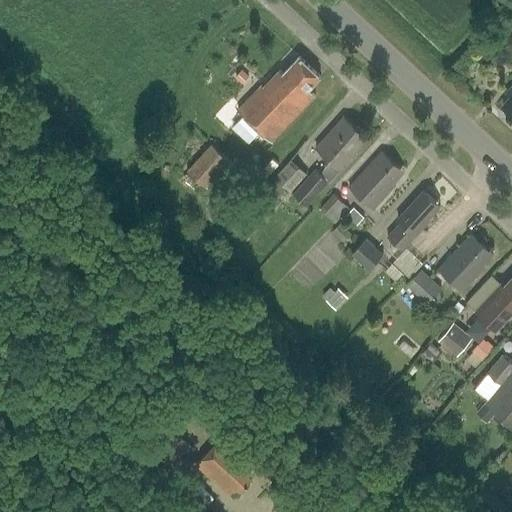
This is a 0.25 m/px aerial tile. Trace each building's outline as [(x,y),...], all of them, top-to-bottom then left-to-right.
[(309,90),(321,77),(300,57),(283,74),(280,70),(264,87),(262,85),(238,111),(272,142),(316,96),(309,90)] [(316,170),(293,195),(307,207),(330,182),(331,183),(355,156),(353,154),(364,143),(360,139),(364,135),(344,117),(316,147),(332,162),(321,175),(316,170)] [(212,145),(188,171),(206,188),(230,162),(212,145)] [(382,151),(349,187),(374,209),(395,185),(393,184),(400,176),(397,173),(400,168),(382,151)] [(307,176),(291,161),(268,186),(270,188),(257,202),(268,212),(288,190),(292,193),(307,176)] [(429,218),(440,205),(424,191),(398,219),(401,222),(388,237),(403,250),(416,236),(430,219),(429,218)] [(323,210),(338,221),(350,205),(335,194),(323,210)] [(471,234),(439,269),(455,284),(463,292),(485,268),(483,266),(493,254),(489,251),(490,250),(478,239),(477,240),(471,234)] [(383,255),(365,239),(351,255),(369,271),(383,255)] [(408,282),(428,301),(443,287),(423,267),(408,282)] [(501,284),(477,311),(497,329),(511,312),(511,278),(504,287),(501,284)] [(457,356),(472,339),(454,324),(439,341),(457,356)] [(481,360),(495,346),(487,338),(473,351),(481,360)] [(501,386),(511,373),(511,364),(503,357),(488,374),(501,386)] [(511,426),(511,373),(501,386),(486,404),(511,426)] [(189,448),(171,431),(168,434),(163,428),(147,445),(169,465),(177,456),(179,458),(189,448)] [(240,494),(253,480),(248,476),(253,470),(219,440),(196,466),(230,496),(235,490),(240,494)]
